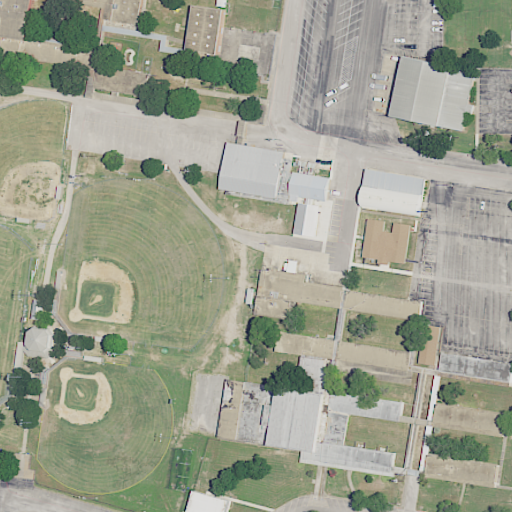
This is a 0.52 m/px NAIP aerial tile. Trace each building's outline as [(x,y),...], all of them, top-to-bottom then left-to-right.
[(0,0),(0,35),(30,40),(34,0),(0,0)] [(117,0),(114,21),(140,24),(143,0),(117,0)] [(197,4),(228,9),(220,55),(190,50),(197,4)] [(407,56),(477,71),(471,104),(477,105),(475,115),(469,113),(465,132),(394,117),(407,56)] [(98,64),(151,73),(147,97),(94,88),(98,64)] [(230,142),(286,151),(279,198),(222,188),(230,142)] [(295,159),(287,158),(281,199),(292,201),(297,171),(294,171),(295,159)] [(369,169),(361,208),(420,217),(426,178),(369,169)] [(296,173),(292,197),(300,200),(301,196),(328,201),(332,178),(296,173)] [(299,235),(321,236),(322,205),(300,203),(299,235)] [(370,218),(386,221),(380,259),(364,257),(370,218)] [(263,268),(269,270),(270,267),(280,268),(309,274),(308,281),(345,287),(341,308),(293,301),(290,318),(255,313),(263,268)] [(349,289),(346,308),(418,320),(422,301),(407,298),(349,289)] [(424,324),(441,327),(439,345),(436,365),(419,363),(424,324)] [(27,354),(52,358),(56,331),(31,327),(27,354)] [(335,359),(338,340),(280,331),(277,350),(335,359)] [(511,370),(511,361),(442,353),(440,372),(511,380),(511,370)] [(240,440),(304,448),(302,463),(395,474),(398,451),(346,445),(350,414),(403,420),(405,400),(331,391),(334,367),(327,366),(327,359),(302,356),(299,381),(314,383),(313,389),(236,380),(233,401),(236,402),(236,404),(244,405),(240,440)] [(505,414),(438,403),(434,421),(502,433),(505,414)] [(228,511),(231,498),(194,491),(190,511),(228,511)]
